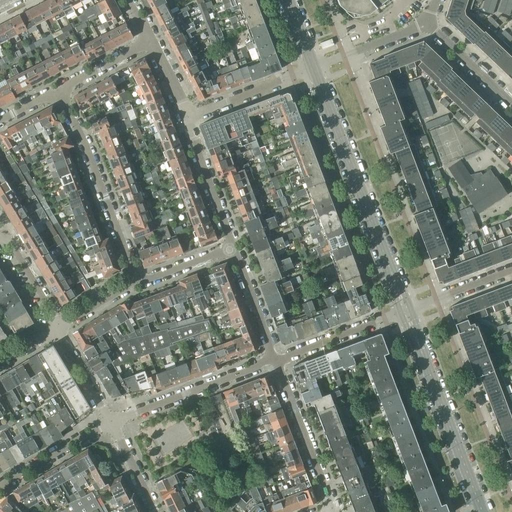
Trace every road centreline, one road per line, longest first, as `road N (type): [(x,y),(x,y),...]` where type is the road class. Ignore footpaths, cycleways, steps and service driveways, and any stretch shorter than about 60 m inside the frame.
road 1 (tertiary): [(313,67),(392,276)]
road 2 (residential): [(135,279),(57,90)]
road 3 (tertiary): [(418,345),(481,511)]
road 4 (residential): [(109,423),(270,358)]
road 5 (residential): [(330,509),(276,360)]
road 6 (residential): [(232,248),(182,117)]
road 7 (residential): [(182,117),(313,67)]
road 8 (residential): [(400,312),(276,360)]
road 9 (residential): [(0,485),(109,423)]
road 10 (residential): [(511,106),(425,22)]
